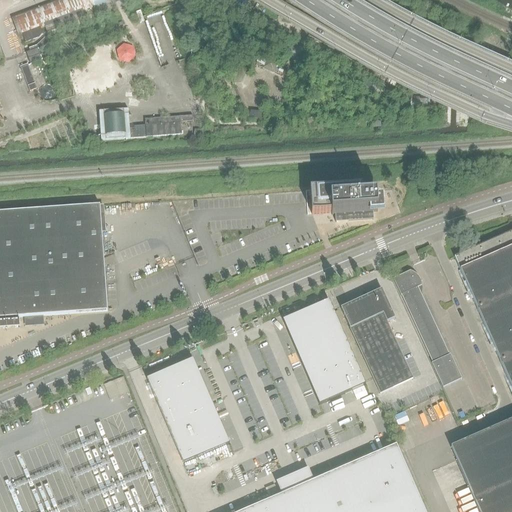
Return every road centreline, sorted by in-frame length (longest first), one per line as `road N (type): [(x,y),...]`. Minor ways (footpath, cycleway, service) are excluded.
road 1 (tertiary): [(0,404),(370,250),(511,201)]
road 2 (trunk): [(263,0),(440,100),(511,125)]
road 3 (trunk): [(298,0),(511,113)]
road 4 (trunk): [(511,91),(335,0)]
road 5 (trunk): [(511,73),(366,0)]
